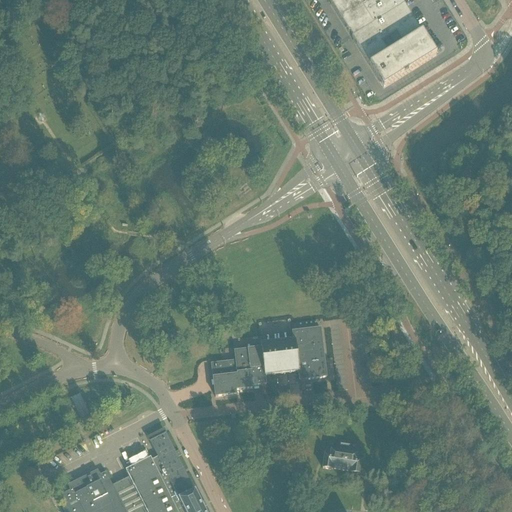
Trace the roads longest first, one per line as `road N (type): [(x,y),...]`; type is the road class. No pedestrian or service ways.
road 1 (primary): [(340,171),(511,437)]
road 2 (primary): [(511,402),(361,158)]
road 3 (unclassified): [(269,209),(148,285),(122,318),(114,367)]
road 4 (primary): [(236,0),(330,155)]
road 5 (primary): [(351,142),(266,0)]
road 6 (unclassified): [(411,113),(483,60),(454,0)]
